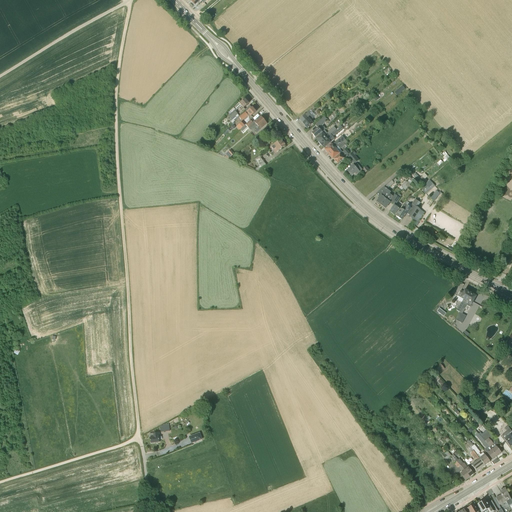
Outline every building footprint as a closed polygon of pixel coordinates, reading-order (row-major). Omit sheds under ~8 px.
[(394,92),(397,95),(405,89),(402,85),(394,92)] [(247,100),(245,99),(240,103),(239,102),(228,112),(231,115),(242,106),(244,108),(249,103),(249,102),(248,100),(247,100)] [(246,111),(240,116),(238,119),(238,120),(237,121),(239,122),(240,121),(243,119),(249,114),(251,116),(256,111),(256,110),(255,109),(254,109),(253,107),(247,112),(246,111)] [(307,128),(313,124),(310,121),(313,119),(308,112),(299,119),(307,128)] [(238,119),(240,116),(239,116),(237,114),(232,119),(231,119),(230,120),(232,123),(235,120),(237,118),(238,119)] [(261,118),(260,117),(253,123),(250,121),(246,125),(240,130),(236,134),(240,137),(249,128),(251,130),(257,125),(261,129),(267,124),(266,122),(266,120),(265,119),(264,119),(261,117),(261,118)] [(315,138),(322,133),(326,129),(323,125),(326,122),(325,121),(327,119),(324,117),(315,125),(318,128),(312,133),(315,138)] [(236,127),(240,130),(245,125),(242,122),(236,127)] [(320,143),(337,129),(334,127),(327,133),(325,131),(316,139),(320,143)] [(337,129),(320,143),(324,148),(330,143),(328,140),(330,138),(331,139),(339,132),(337,129)] [(338,147),(345,140),(343,137),(336,143),(337,144),(333,147),(331,145),(325,150),(329,154),(336,149),(336,148),(338,147)] [(279,151),(286,146),(285,145),(285,144),(284,142),(283,142),(281,140),(274,145),(271,147),(274,151),(272,152),(274,154),(278,151),(279,151)] [(345,140),(338,147),(340,149),(348,143),(345,140)] [(336,149),(329,154),(333,159),(338,154),(336,151),(337,150),(336,149)] [(347,156),(350,154),(346,149),(334,159),(337,164),(343,159),(342,157),(346,154),(347,156)] [(234,154),(230,150),(225,154),(229,158),(234,154)] [(254,160),(259,166),(261,169),(266,165),(259,156),(254,160)] [(354,156),(350,159),(354,164),(358,161),(354,156)] [(362,169),(359,166),(355,168),(353,166),(347,171),(352,176),(355,174),(356,175),(359,173),(359,172),(362,169)] [(420,178),(416,173),(413,175),(423,185),(427,181),(422,176),(420,178)] [(384,187),(386,189),(387,189),(394,183),(392,181),(384,187)] [(432,188),(429,185),(423,191),(426,194),(432,188)] [(390,194),(391,192),(384,187),(376,194),(380,197),(376,202),(381,205),(390,194)] [(432,196),(436,200),(441,194),(437,190),(432,196)] [(393,196),(390,194),(381,205),(385,209),(390,203),(392,204),(397,196),(395,195),(393,196)] [(397,196),(392,204),(394,205),(389,212),(394,215),(401,206),(397,203),(400,199),(397,196)] [(420,209),(417,207),(420,203),(415,199),(412,204),(412,205),(410,208),(404,204),(396,216),(397,217),(397,218),(400,219),(401,220),(405,214),(406,215),(407,214),(409,215),(409,216),(413,220),(420,209)] [(458,314),(459,312),(470,293),(465,290),(463,292),(461,291),(458,296),(463,299),(462,302),(461,302),(457,310),(458,311),(456,313),(458,314)] [(470,293),(459,312),(462,314),(467,305),(469,302),(472,304),(476,296),(470,293)] [(455,319),(462,323),(466,316),(462,314),(459,312),(455,319)] [(433,369),(437,375),(445,369),(440,363),(433,369)] [(489,406),(484,400),(479,404),(484,410),(489,406)] [(401,412),(399,410),(401,407),(400,406),(398,408),(394,411),(391,414),(393,416),(396,413),(397,415),(401,412)] [(430,421),(425,415),(420,419),(426,425),(430,421)] [(505,428),(507,431),(502,436),(510,446),(511,444),(511,437),(509,433),(511,431),(508,426),(505,428)] [(149,434),(151,443),(159,442),(159,440),(161,439),(162,439),(162,436),(160,436),(160,432),(149,434)] [(479,432),(478,433),(485,440),(486,442),(497,456),(502,453),(496,446),(498,444),(491,435),(487,438),(485,435),(484,437),(479,432)] [(199,433),(189,437),(192,443),(202,439),(199,433)] [(485,440),(478,433),(475,435),(486,448),(485,449),(492,460),(497,456),(486,442),(485,440)] [(466,442),(470,446),(473,450),(485,466),(490,462),(483,452),(482,453),(481,451),(479,451),(474,444),(473,445),(469,440),(466,442)] [(473,450),(470,446),(467,449),(470,453),(474,459),(475,458),(477,461),(471,465),(477,472),(485,466),(473,450)] [(455,456),(453,458),(458,462),(460,465),(470,477),(474,474),(468,467),(468,468),(464,463),(463,463),(459,458),(458,460),(456,458),(455,456)] [(458,462),(453,458),(454,460),(456,461),(454,463),(458,468),(458,467),(462,472),(460,473),(466,480),(470,477),(460,465),(458,462)] [(506,502),(508,506),(511,504),(511,501),(511,499),(505,488),(499,491),(501,495),(496,498),(499,505),(506,502)] [(493,511),(494,511),(497,510),(491,501),(489,502),(487,503),(485,500),(477,505),(481,511),(493,511)]
